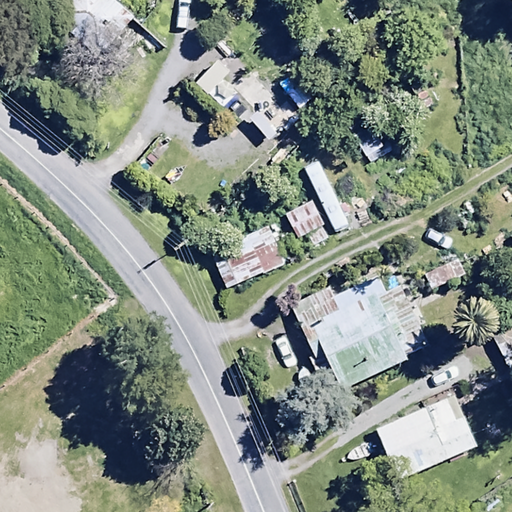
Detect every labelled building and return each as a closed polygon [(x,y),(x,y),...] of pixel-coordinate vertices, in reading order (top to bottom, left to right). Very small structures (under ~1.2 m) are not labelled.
[(130,17),(110,0),(57,0),(52,7),(100,50),(130,17)] [(327,0),(336,9),(344,0),(327,0)] [(358,0),(355,0),(341,15),(365,38),(381,22),(358,0)] [(205,65),(193,76),(241,128),(253,117),(269,135),(286,120),(278,111),(280,108),(258,84),(255,86),(246,76),(248,74),(227,51),(208,69),(205,65)] [(282,214),(293,239),(321,226),(310,201),(282,214)] [(265,226),(206,249),(222,291),(281,268),(265,226)] [(329,375),(336,391),(403,361),(400,355),(426,343),(420,332),(424,330),(411,302),(405,305),(395,283),(382,289),(378,281),(356,290),(353,284),(329,295),(325,286),(286,304),(310,356),(307,357),(318,381),(329,375)] [(511,327),(489,338),(509,380),(511,378),(511,327)] [(452,394),(373,430),(398,482),(476,446),(452,394)] [(140,511),(112,446),(72,464),(68,456),(19,477),(34,511),(140,511)]
